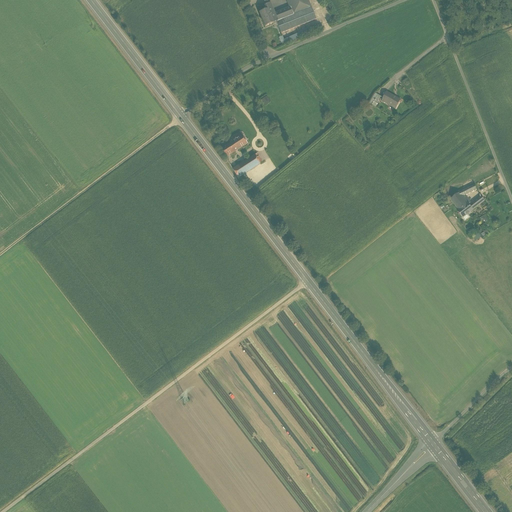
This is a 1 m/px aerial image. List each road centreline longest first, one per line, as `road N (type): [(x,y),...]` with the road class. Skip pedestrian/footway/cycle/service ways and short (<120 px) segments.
road 1 (secondary): [(432,444),(91,0)]
road 2 (track): [(402,0),(238,72),(0,254)]
road 3 (track): [(307,281),(2,511)]
road 4 (unclassified): [(511,199),(432,0)]
